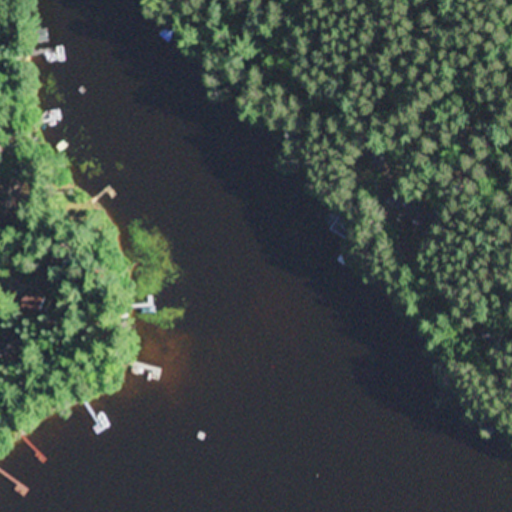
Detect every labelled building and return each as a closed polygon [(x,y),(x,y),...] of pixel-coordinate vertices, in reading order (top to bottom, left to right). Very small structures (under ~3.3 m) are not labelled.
[(212,28),(201,43),(182,27),(193,13),(212,28)] [(388,86),(382,105),(348,96),(354,77),(388,86)] [(35,195),(33,210),(20,208),(17,227),(10,225),(0,223),(0,171),(10,173),(28,176),(26,193),(35,195)] [(447,218),(433,239),(412,224),(414,220),(388,202),(401,184),(441,212),(448,216),(447,218)] [(372,230),(362,247),(333,229),(343,213),(372,230)] [(64,269),(60,288),(39,284),(43,264),(64,269)] [(511,321),(509,354),(494,352),(495,343),(485,342),(486,326),(496,327),(497,320),(511,321)] [(5,365),(3,362),(0,356),(0,341),(8,337),(20,330),(27,343),(31,351),(11,362),(9,363),(5,365)] [(34,418),(22,431),(7,418),(20,404),(34,418)]
